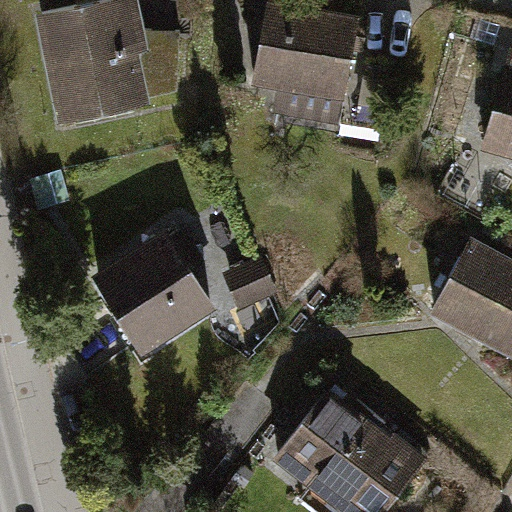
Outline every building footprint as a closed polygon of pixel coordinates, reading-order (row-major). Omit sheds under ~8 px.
[(128,0),(69,0),(33,8),(58,116),(177,88),(180,29),(136,29),(128,0)] [(362,18),(271,0),(255,83),(272,86),(266,115),(339,130),(362,18)] [(511,44),(507,42),(477,134),(511,145),(511,44)] [(511,249),(472,227),(430,302),(511,348),(511,347),(511,249)] [(155,228),(79,275),(130,356),(206,309),(155,228)] [(374,511),(415,455),(306,377),(253,450),(340,511),(374,511)]
